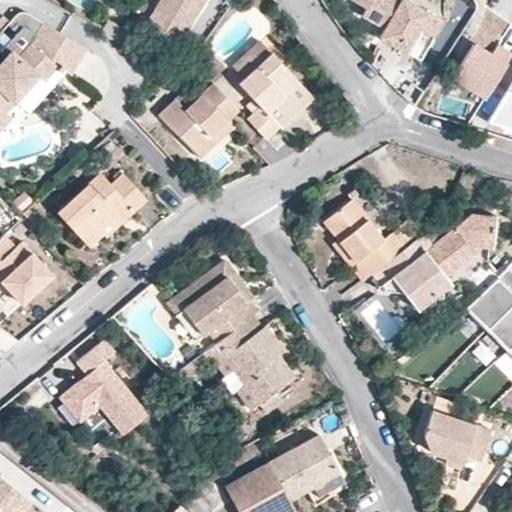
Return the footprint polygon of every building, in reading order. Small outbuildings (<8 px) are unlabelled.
[(205,0),(160,0),(147,23),(180,43),(205,0)] [(444,17),(410,0),(353,0),(365,6),(360,15),(381,27),(377,35),(421,59),(444,17)] [(85,46),(42,20),(32,42),(20,55),(12,49),(0,63),(0,130),(13,115),(7,111),(2,107),(11,96),(16,101),(40,74),(45,79),(58,64),(72,71),(85,46)] [(32,42),(24,35),(12,49),(20,55),(32,42)] [(270,51),(259,39),(230,65),(242,77),(270,51)] [(485,100),(511,55),(511,52),(497,43),(491,53),(482,48),(472,42),(450,79),(485,100)] [(147,47),(141,44),(138,50),(144,54),(147,47)] [(314,97),(270,51),(242,77),(237,82),(259,105),(245,118),(265,139),(279,126),(281,128),(314,97)] [(239,110),(213,82),(202,94),(200,92),(191,101),(181,91),(157,114),(200,158),(216,143),(211,138),(228,121),(239,110)] [(511,82),(488,121),(508,128),(511,129),(511,82)] [(242,96),(232,87),(227,92),(236,102),(242,96)] [(16,101),(11,96),(2,107),(7,111),(16,101)] [(234,127),(228,121),(211,138),(216,143),(234,127)] [(148,199),(121,172),(109,183),(99,171),(56,212),(89,247),(103,234),(100,230),(128,203),(135,210),(148,199)] [(382,237),(351,198),(322,221),(336,238),(355,262),(350,266),(361,280),(370,273),(382,263),(402,248),(389,231),(382,237)] [(135,210),(128,203),(100,230),(103,234),(107,237),(135,210)] [(41,220),(28,207),(19,215),(34,228),(41,220)] [(500,220),(472,213),(459,223),(485,237),(495,242),(500,220)] [(422,232),(409,215),(389,231),(402,248),(422,232)] [(431,244),(422,232),(402,248),(382,263),(392,276),(380,286),(377,288),(404,292),(417,309),(459,276),(475,297),(498,277),(487,263),(489,251),(492,251),(495,242),(485,237),(459,223),(431,244)] [(5,234),(0,238),(0,277),(23,302),(53,274),(22,240),(16,245),(5,234)] [(355,262),(336,238),(330,243),(349,267),(350,266),(355,262)] [(252,295),(225,259),(221,260),(173,296),(201,333),(203,336),(208,332),(216,342),(253,314),(259,310),(249,298),(252,295)] [(392,276),(382,263),(370,273),(380,286),(392,276)] [(511,264),(500,275),(511,286),(511,264)] [(511,286),(500,275),(498,277),(475,297),(464,306),(487,329),(511,303),(511,292),(509,290),(511,286)] [(0,322),(18,306),(0,288),(0,287),(0,322)] [(201,333),(173,296),(166,301),(166,302),(167,303),(194,339),(201,333)] [(507,349),(511,344),(511,303),(487,329),(507,349)] [(284,349),(266,324),(263,326),(253,314),(216,342),(205,350),(212,360),(220,353),(257,404),(258,404),(265,414),(283,400),(281,397),(275,390),(288,381),(272,359),(279,353),(284,349)] [(112,349),(103,338),(75,361),(87,375),(59,397),(79,421),(98,405),(122,434),(147,413),(101,358),(112,349)] [(205,350),(198,341),(193,345),(200,355),(205,350)] [(212,360),(205,350),(200,355),(169,378),(176,387),(212,360)] [(511,357),(506,351),(493,363),(511,383),(511,357)] [(257,404),(220,353),(212,360),(249,410),(257,404)] [(295,376),(279,353),(272,359),(288,381),(295,376)] [(294,388),(288,381),(275,390),(281,397),(294,388)] [(62,427),(72,420),(58,399),(48,406),(62,427)] [(491,428),(431,408),(423,434),(429,452),(445,457),(443,463),(460,468),(464,456),(480,460),(491,428)] [(339,471),(318,432),(266,461),(288,501),(307,490),(339,471)] [(288,501),(266,461),(223,485),(238,511),(292,511),(294,511),(288,501)] [(339,471),(307,490),(313,500),(345,482),(339,471)] [(0,511),(29,511),(34,507),(0,480),(0,511)] [(191,511),(180,503),(171,511),(191,511)]
